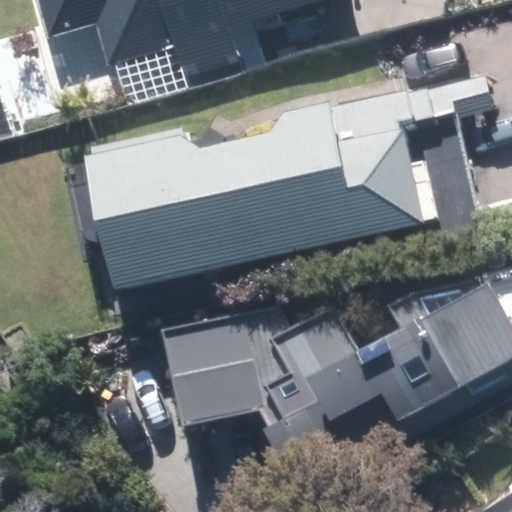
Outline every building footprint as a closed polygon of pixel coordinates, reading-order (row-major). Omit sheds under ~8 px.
[(316,0),(91,0),(93,4),(83,6),(101,72),(175,52),(183,82),(235,68),(226,34),(319,9),(316,0)] [(56,22),(0,35),(0,145),(80,127),(56,22)] [(104,75),(110,97),(138,90),(131,68),(104,75)] [(84,166),(77,168),(105,300),(468,220),(446,121),(482,113),(477,84),(244,135),(246,145),(176,160),(170,137),(82,156),(84,166)] [(257,438),(253,440),(287,504),(511,382),(511,272),(401,299),(374,313),(386,336),(343,360),(317,314),(273,338),(267,311),(154,332),(171,430),(245,416),(257,438)] [(511,511),(511,483),(469,511),(511,511)]
